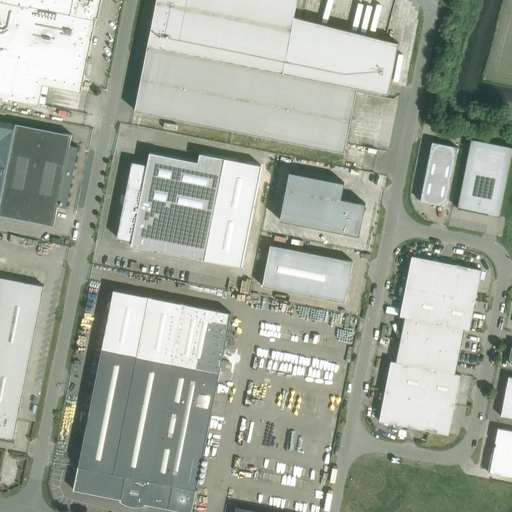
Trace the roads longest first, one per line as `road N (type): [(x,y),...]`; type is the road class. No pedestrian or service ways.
road 1 (unclassified): [(30,511),(130,0)]
road 2 (unclassified): [(347,440),(448,460),(473,436),(502,257),(490,246),(390,226)]
road 3 (unclassified): [(390,226),(423,0)]
road 4 (unclassified): [(347,440),(390,226)]
